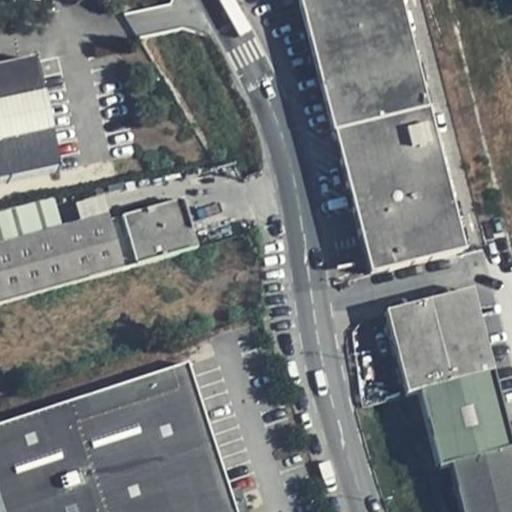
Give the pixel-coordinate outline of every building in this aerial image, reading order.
[(298,0),(362,242),(370,276),(461,254),(426,114),(396,0),(298,0)] [(33,69),(0,76),(0,194),(58,182),(33,69)] [(77,204),(82,222),(109,216),(103,197),(77,204)] [(124,219),(137,266),(192,251),(178,205),(124,219)] [(14,241),(7,212),(0,213),(0,244),(10,242),(14,241)] [(109,216),(82,222),(49,232),(14,241),(10,242),(0,244),(0,304),(125,269),(109,216)] [(511,511),(511,456),(470,294),(455,296),(385,315),(405,397),(419,393),(438,469),(449,466),(460,511),(511,511)] [(231,511),(181,364),(0,425),(0,511),(231,511)]
